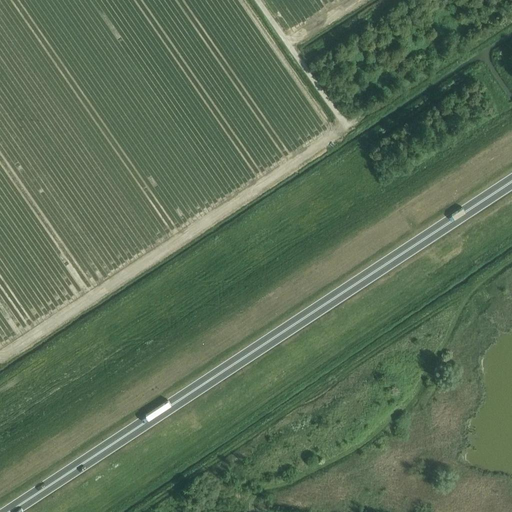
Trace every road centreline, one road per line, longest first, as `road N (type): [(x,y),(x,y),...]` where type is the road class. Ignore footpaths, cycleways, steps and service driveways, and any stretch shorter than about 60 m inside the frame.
road 1 (trunk): [(8,511),(511,181)]
road 2 (unclassified): [(346,127),(256,0)]
